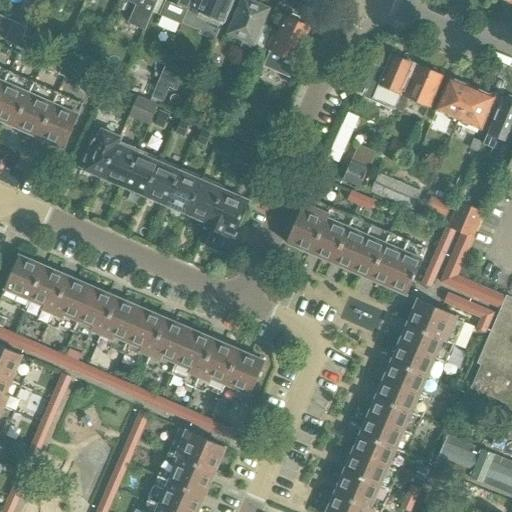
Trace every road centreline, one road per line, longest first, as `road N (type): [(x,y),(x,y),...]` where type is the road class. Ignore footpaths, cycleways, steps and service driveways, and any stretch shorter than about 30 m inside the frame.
road 1 (residential): [(244,298),(295,186),(311,115),(358,0)]
road 2 (residential): [(244,298),(312,333),(316,346),(248,511)]
road 3 (residential): [(0,203),(21,204),(244,298)]
road 4 (residential): [(511,58),(379,0)]
